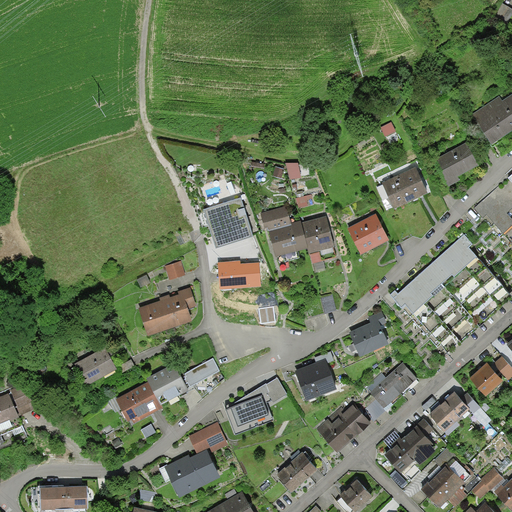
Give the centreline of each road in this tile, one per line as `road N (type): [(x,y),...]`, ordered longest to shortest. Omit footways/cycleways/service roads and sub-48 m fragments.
road 1 (residential): [(0,493),(26,473),(99,474),(146,459),(288,353)]
road 2 (residential): [(288,353),(345,324),(390,285),(511,152)]
road 3 (track): [(149,0),(144,117),(199,235)]
road 4 (residential): [(359,453),(511,313)]
